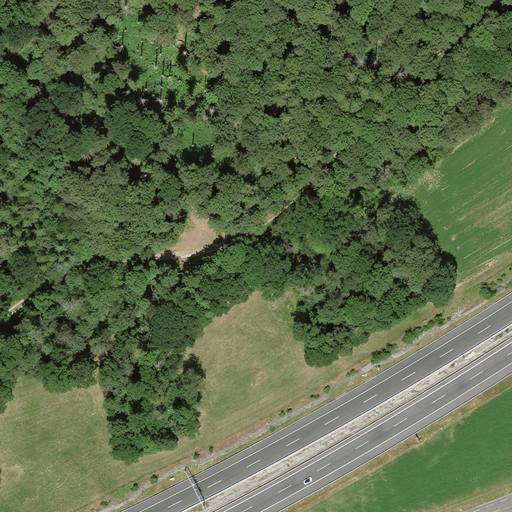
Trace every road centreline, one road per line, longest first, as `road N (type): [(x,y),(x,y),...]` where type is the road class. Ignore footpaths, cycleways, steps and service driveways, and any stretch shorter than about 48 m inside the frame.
road 1 (track): [(0,319),(89,266),(188,254),(248,233),(497,0)]
road 2 (motorway): [(511,311),(158,511)]
road 3 (motorway): [(243,511),(511,353)]
